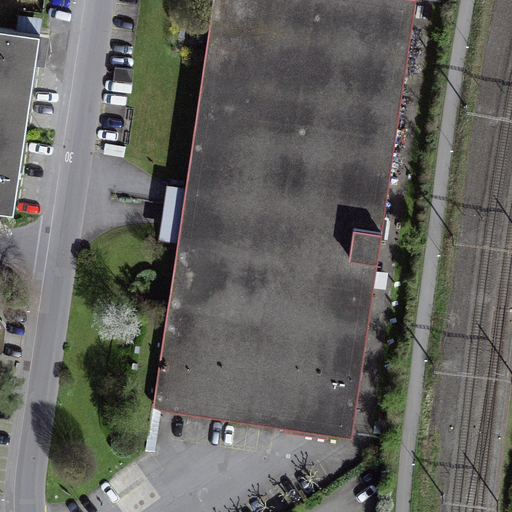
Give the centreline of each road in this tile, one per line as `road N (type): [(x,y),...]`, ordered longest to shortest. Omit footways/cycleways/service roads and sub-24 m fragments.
road 1 (residential): [(62,252),(30,470),(32,511)]
road 2 (residential): [(100,0),(62,252)]
